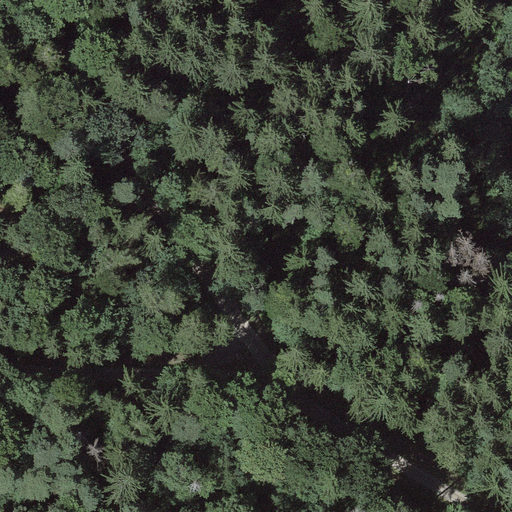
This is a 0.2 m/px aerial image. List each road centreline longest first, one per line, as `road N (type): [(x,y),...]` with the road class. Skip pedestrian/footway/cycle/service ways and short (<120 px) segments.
road 1 (track): [(447,511),(262,370),(8,8),(10,0)]
road 2 (track): [(262,370),(0,351)]
